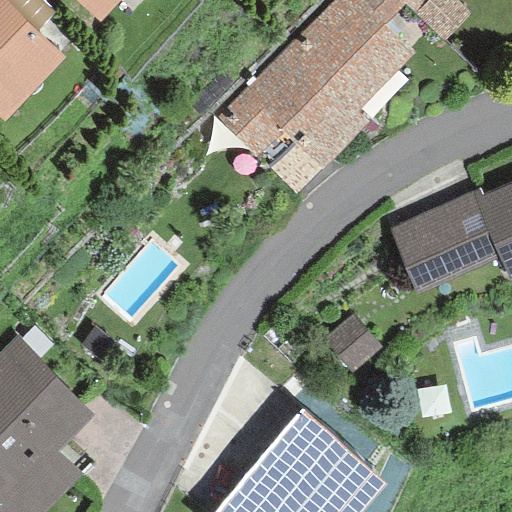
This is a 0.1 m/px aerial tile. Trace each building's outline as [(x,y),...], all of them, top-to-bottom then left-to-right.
[(3,0),(0,0),(0,119),(3,123),(65,58),(36,31),(3,0)] [(38,0),(3,0),(36,31),(53,14),(38,0)] [(73,0),(97,23),(119,0),(73,0)] [(335,0),(216,116),(292,195),(369,120),(359,109),(415,54),(385,24),(404,5),(399,0),(335,0)] [(468,14),(454,0),(399,0),(404,5),(443,41),(468,14)] [(511,182),(482,196),(479,188),(386,229),(415,296),(498,259),(510,285),(511,283),(511,182)] [(348,376),(381,349),(351,313),(318,339),(348,376)] [(94,415),(16,335),(0,350),(0,511),(44,511),(80,477),(56,452),(94,415)] [(358,511),(382,485),(299,410),(211,511),(358,511)]
